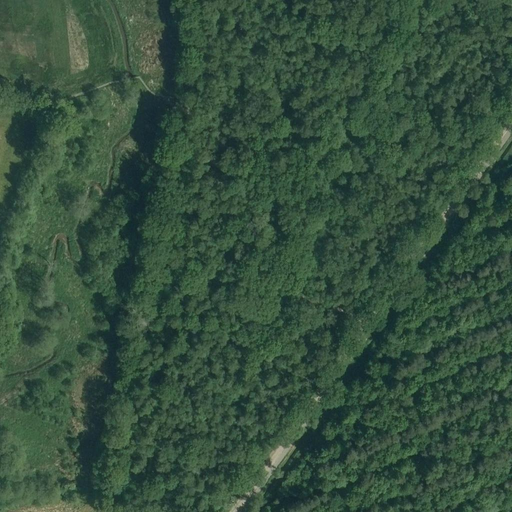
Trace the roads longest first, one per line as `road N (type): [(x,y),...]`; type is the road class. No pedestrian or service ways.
road 1 (track): [(370,322),(168,260),(163,247),(191,105)]
road 2 (track): [(370,322),(511,120)]
road 3 (track): [(236,511),(370,322)]
road 4 (track): [(0,100),(43,106),(136,78)]
